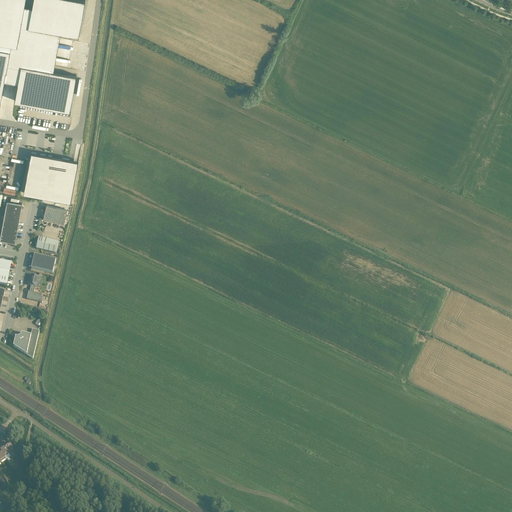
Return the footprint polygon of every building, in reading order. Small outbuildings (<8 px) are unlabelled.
[(0,0),(0,105),(5,80),(12,44),(17,45),(25,5),(25,0),(0,0)] [(12,44),(5,80),(18,83),(15,101),(70,111),(77,75),(54,71),(61,33),(79,36),(85,0),(33,0),(32,7),(25,5),(17,45),(12,44)] [(31,152),(24,193),(71,201),(78,166),(68,164),(69,159),(31,152)] [(15,242),(17,229),(21,208),(24,207),(22,204),(22,203),(7,201),(0,239),(15,242)] [(43,218),(64,223),(67,209),(47,205),(43,218)] [(56,254),(59,242),(39,237),(36,249),(56,254)] [(32,269),(53,274),(57,260),(35,255),(32,269)] [(0,284),(6,286),(11,263),(0,261),(0,284)] [(29,286),(31,286),(31,288),(35,289),(36,287),(39,277),(31,275),(29,286)] [(42,295),(34,293),(35,289),(31,288),(30,292),(29,292),(27,300),(42,303),(43,301),(41,300),(42,295)] [(33,330),(31,335),(22,333),(21,336),(19,337),(16,337),(14,346),(33,359),(40,331),(33,330)] [(5,445),(3,446),(8,454),(13,451),(8,443),(5,445)] [(2,447),(0,448),(0,451),(4,457),(8,454),(3,446),(2,447)]
